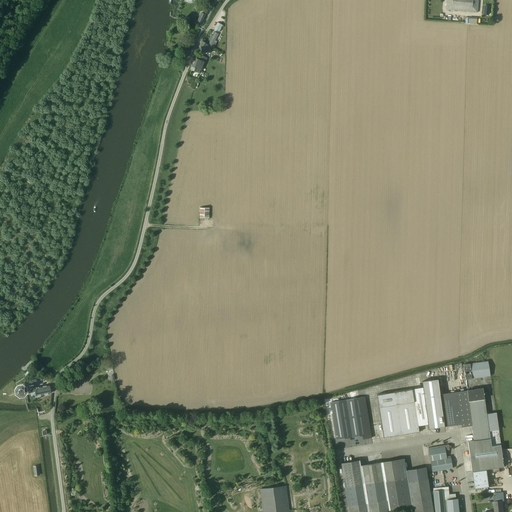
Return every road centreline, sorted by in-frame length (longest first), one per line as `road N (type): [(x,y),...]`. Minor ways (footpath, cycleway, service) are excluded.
road 1 (unclassified): [(65,511),(50,417),(55,381),(83,352),(96,305),(139,254),(168,120),(198,46),(228,0)]
road 2 (unclassified): [(467,511),(453,438),(330,453)]
